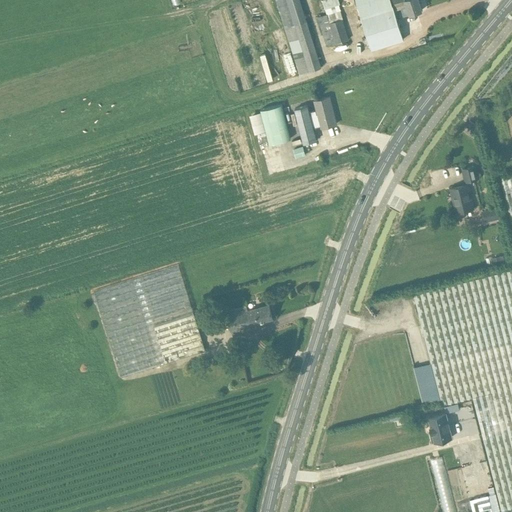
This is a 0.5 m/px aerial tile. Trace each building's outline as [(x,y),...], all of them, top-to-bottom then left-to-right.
[(300,0),(275,0),(299,75),(322,67),(300,0)] [(404,40),(395,10),(401,8),(403,16),(409,14),(422,10),(418,0),(354,0),(356,6),(357,5),(371,50),(404,40)] [(348,40),(340,10),(326,14),(317,17),(326,46),(348,40)] [(314,101),(318,115),(316,115),(315,111),(309,112),(307,105),(294,108),(303,144),(316,140),(313,128),(321,126),(321,128),(337,124),(330,97),(314,101)] [(261,109),(269,144),(290,139),(282,104),(261,109)] [(299,143),(292,145),(296,158),(305,156),(303,147),(300,147),(299,143)] [(476,165),(461,168),(465,183),(479,180),(478,178),(481,178),(480,172),(477,173),(476,165)] [(511,174),(500,178),(505,197),(511,225),(511,174)] [(468,184),(449,188),(451,196),(452,198),(453,197),(454,201),(453,201),(455,213),(474,208),(468,184)] [(486,258),(488,267),(508,261),(506,254),(492,258),(492,257),(486,258)] [(121,377),(205,350),(179,265),(94,292),(121,377)] [(511,269),(413,295),(442,405),(473,398),(502,510),(511,507),(511,269)] [(248,310),(246,306),(225,311),(230,330),(273,319),(269,305),(248,310)] [(431,426),(430,426),(431,433),(432,433),(434,442),(440,440),(440,443),(447,441),(446,439),(452,437),(446,413),(428,417),(431,426)] [(431,459),(443,511),(455,511),(443,456),(431,459)] [(490,507),(473,511),(472,511),(494,511),(500,511),(496,494),(495,494),(493,487),(488,488),(489,495),(487,495),(490,507)]
